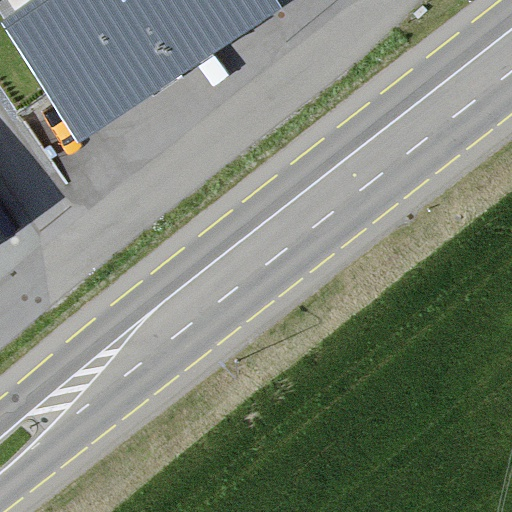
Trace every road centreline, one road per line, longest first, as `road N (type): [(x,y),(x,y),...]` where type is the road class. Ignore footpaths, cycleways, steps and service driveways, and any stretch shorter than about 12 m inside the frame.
road 1 (secondary): [(0,463),(511,57)]
road 2 (residential): [(388,0),(0,329)]
